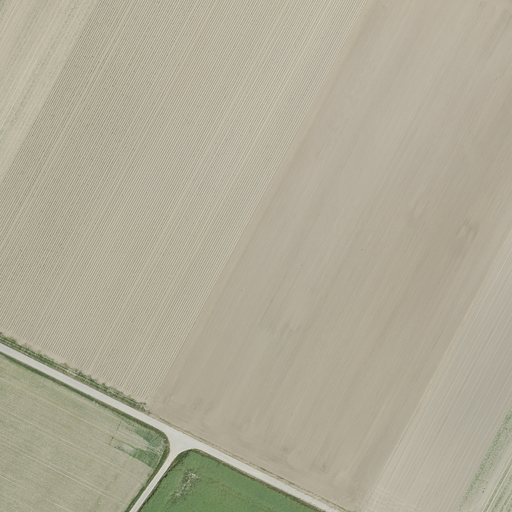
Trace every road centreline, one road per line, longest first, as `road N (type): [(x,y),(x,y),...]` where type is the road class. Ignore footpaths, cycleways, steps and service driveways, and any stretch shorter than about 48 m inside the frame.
road 1 (track): [(133,511),(184,440),(0,349)]
road 2 (track): [(184,440),(332,511)]
